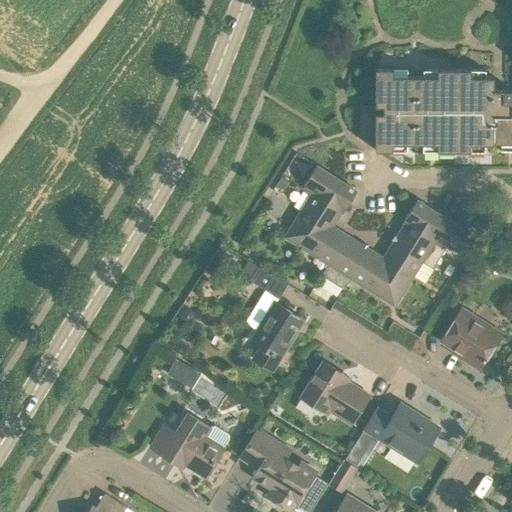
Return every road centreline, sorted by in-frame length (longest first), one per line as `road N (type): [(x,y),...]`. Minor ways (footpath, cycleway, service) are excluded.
road 1 (tertiary): [(0,453),(188,146),(247,0)]
road 2 (unclassified): [(0,150),(112,0)]
road 3 (residential): [(507,421),(344,330)]
road 4 (residential): [(190,511),(100,463),(83,468),(52,511)]
road 5 (residential): [(511,206),(451,181),(380,178)]
